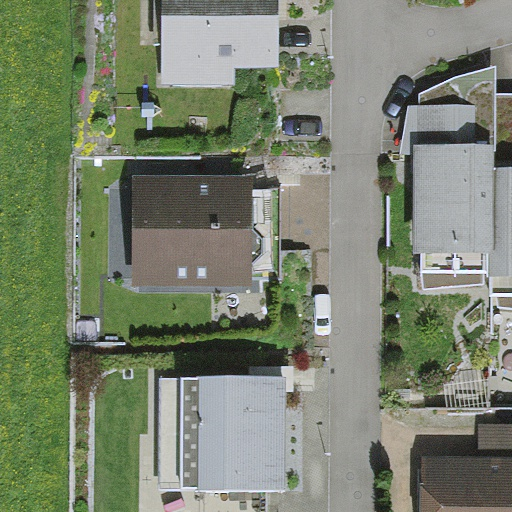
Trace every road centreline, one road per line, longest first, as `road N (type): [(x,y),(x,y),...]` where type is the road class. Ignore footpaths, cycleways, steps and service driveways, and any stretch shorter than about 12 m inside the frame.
road 1 (residential): [(358,38),(356,511)]
road 2 (residential): [(511,16),(451,31),(358,38)]
